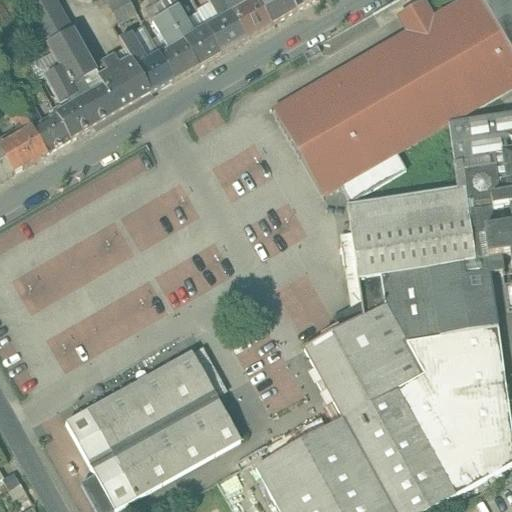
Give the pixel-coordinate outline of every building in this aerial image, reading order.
[(99,78),(54,0),(25,0),(34,14),(30,16),(60,71),(46,79),(60,107),(66,104),(69,109),(79,102),(104,88),(98,79),(99,78)] [(128,0),(115,0),(106,5),(118,27),(137,16),(128,0)] [(161,0),(167,9),(178,1),(177,0),(161,0)] [(231,15),(222,0),(208,0),(220,22),(231,15)] [(256,1),(243,8),(238,0),(222,0),(231,15),(246,41),(271,27),(256,1)] [(258,0),(256,1),(271,27),(297,12),(289,0),(258,0)] [(289,0),(297,12),(317,0),(289,0)] [(413,32),(290,103),(330,171),(325,173),(335,190),(339,187),(350,206),(406,173),(396,156),(449,125),(511,88),(511,57),(478,0),(467,0),(433,20),(422,3),(403,14),(413,32)] [(511,0),(478,0),(511,57),(511,0)] [(147,9),(153,20),(167,12),(161,1),(147,9)] [(207,29),(195,36),(179,8),(167,15),(168,15),(167,15),(183,43),(198,69),(222,56),(207,30),(207,29)] [(183,43),(167,15),(156,22),(172,49),(183,43)] [(207,29),(207,30),(222,56),(246,41),(231,15),(220,22),(207,29)] [(159,57),(144,28),(119,42),(130,61),(150,97),(174,83),(160,57),(159,57)] [(172,49),(160,57),(174,83),(198,69),(183,43),(172,49)] [(130,61),(120,66),(114,57),(101,64),(107,74),(99,78),(98,79),(104,88),(119,115),(150,97),(130,61)] [(79,102),(94,129),(119,115),(104,88),(79,102)] [(17,102),(12,94),(1,100),(6,108),(17,102)] [(56,116),(42,124),(27,97),(17,102),(47,156),(70,143),(56,116)] [(47,156),(17,102),(6,108),(22,136),(8,144),(23,170),(47,156)] [(94,129),(79,102),(69,109),(56,116),(70,143),(94,129)] [(468,228),(511,221),(511,115),(449,125),(458,191),(459,192),(463,191),(468,228)] [(8,144),(0,128),(0,154),(13,176),(23,170),(8,144)] [(0,183),(13,176),(0,154),(0,183)] [(458,191),(347,208),(357,282),(387,278),(429,271),(473,264),(468,228),(463,191),(459,192),(458,191)] [(511,221),(468,228),(473,264),(429,271),(433,295),(440,340),(497,331),(486,276),(500,274),(497,259),(507,258),(511,282),(511,221)] [(429,271),(387,278),(391,301),(433,295),(429,271)] [(405,359),(500,347),(497,331),(440,340),(433,295),(391,301),(387,278),(357,282),(363,319),(304,351),(331,401),(405,359)] [(172,319),(172,293),(157,293),(158,280),(140,280),(139,318),(172,319)] [(405,359),(331,401),(343,423),(326,432),(320,421),(267,451),(273,462),(255,471),(277,511),(431,511),(511,467),(511,419),(511,418),(500,347),(405,359)] [(192,356),(65,425),(94,479),(112,511),(117,511),(241,445),(216,400),(227,395),(203,351),(192,357),(192,356)] [(94,511),(112,511),(94,479),(81,487),(94,511)]
